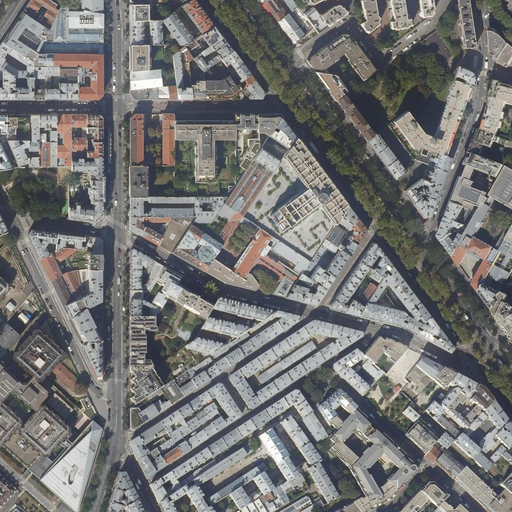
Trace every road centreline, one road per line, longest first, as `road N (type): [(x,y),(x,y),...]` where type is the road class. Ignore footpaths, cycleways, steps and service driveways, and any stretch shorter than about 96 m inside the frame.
road 1 (primary): [(416,241),(283,66)]
road 2 (residential): [(316,313),(220,289),(116,233)]
road 3 (residential): [(446,0),(430,25),(384,59),(346,24),(283,66)]
road 4 (residential): [(12,222),(89,384),(117,397)]
road 5 (residential): [(416,241),(434,225),(474,115),(483,63)]
road 6 (residential): [(470,355),(454,363),(397,333),(316,313)]
road 7 (tertiary): [(117,397),(116,233)]
road 8 (primary): [(283,102),(376,227)]
road 9 (residential): [(323,366),(429,468)]
road 10 (primary): [(511,371),(428,259)]
road 11 (primary): [(207,0),(283,102)]
road 12 (tertiary): [(116,233),(116,106)]
